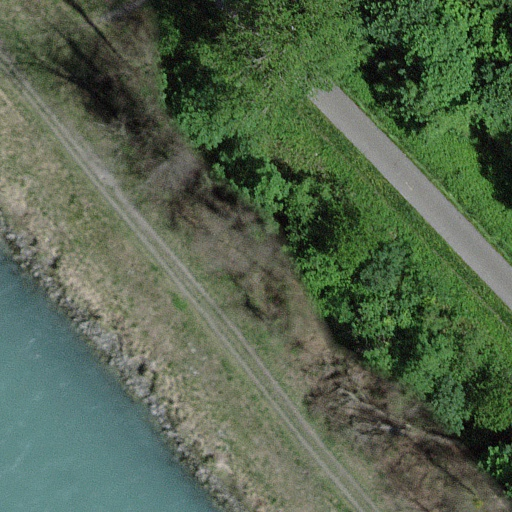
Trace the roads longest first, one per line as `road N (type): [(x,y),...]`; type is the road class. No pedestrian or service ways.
road 1 (track): [(0,71),(349,511)]
road 2 (track): [(232,0),(511,292)]
